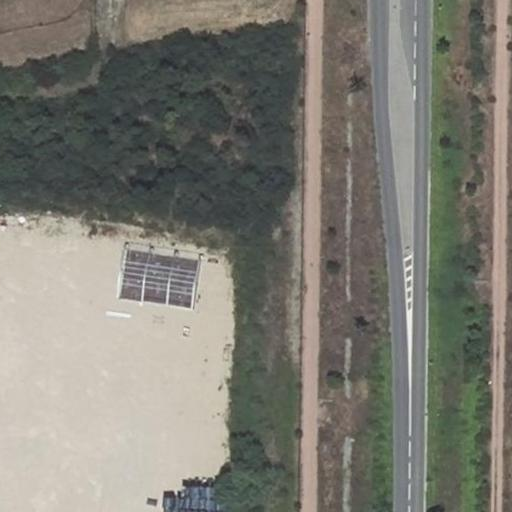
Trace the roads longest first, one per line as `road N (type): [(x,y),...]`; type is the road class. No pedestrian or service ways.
road 1 (tertiary): [(377,0),(379,114),(408,427)]
road 2 (tertiary): [(408,427),(420,0)]
